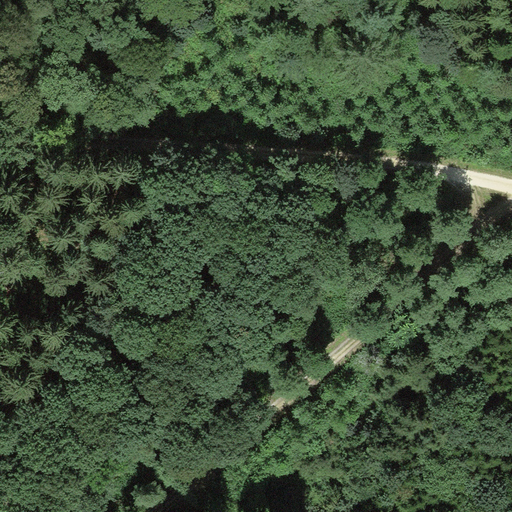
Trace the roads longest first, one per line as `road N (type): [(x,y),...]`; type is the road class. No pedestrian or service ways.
road 1 (track): [(0,120),(256,137),(511,175)]
road 2 (track): [(150,511),(511,200)]
